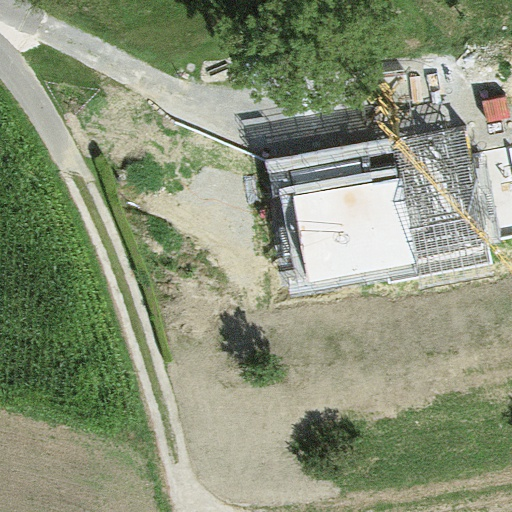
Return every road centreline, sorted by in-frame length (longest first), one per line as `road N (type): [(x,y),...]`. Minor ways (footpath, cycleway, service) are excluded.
road 1 (track): [(0,68),(63,170),(143,361),(185,511)]
road 2 (track): [(293,124),(0,8)]
